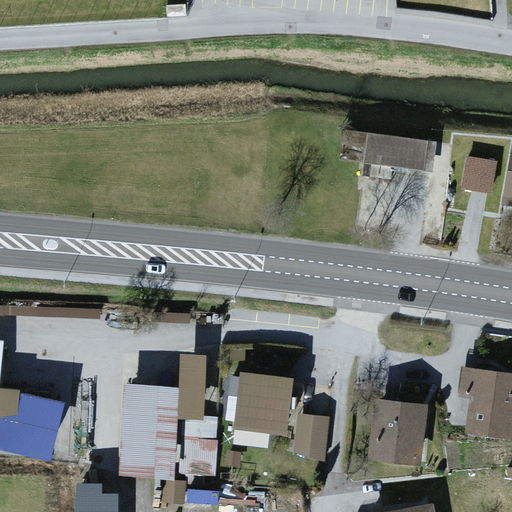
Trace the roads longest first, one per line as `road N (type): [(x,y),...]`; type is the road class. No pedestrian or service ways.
road 1 (primary): [(0,239),(511,296)]
road 2 (residential): [(511,44),(267,21),(0,38)]
